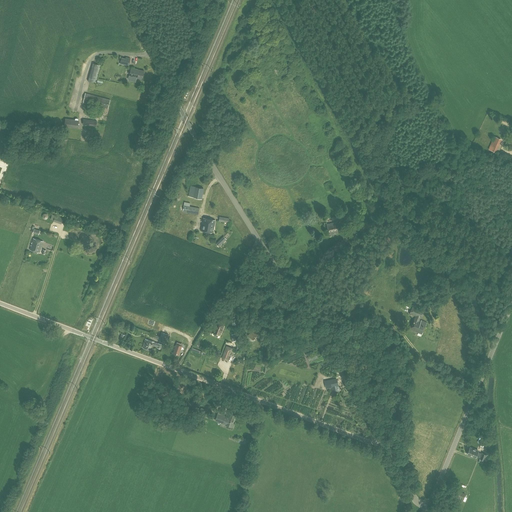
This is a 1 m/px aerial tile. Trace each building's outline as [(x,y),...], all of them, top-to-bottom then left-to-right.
[(121,57),(120,64),(129,66),(131,58),(126,57),(125,58),(121,57)] [(88,81),(96,83),(101,65),(93,63),(88,81)] [(129,76),(142,79),(144,71),(131,68),(129,76)] [(83,102),(108,109),(110,99),(85,93),(83,102)] [(64,126),(78,128),(79,120),(78,120),(78,119),(78,118),(76,118),(75,119),(75,120),(65,118),(64,126)] [(488,149),(495,152),(501,138),(494,136),(488,149)] [(0,155),(0,158),(5,160),(9,149),(3,147),(0,155)] [(188,196),(202,199),(204,188),(190,185),(188,196)] [(183,211),(198,214),(200,208),(184,205),(183,211)] [(201,230),(212,232),(212,229),(213,230),(215,220),(203,218),(201,230)] [(327,224),(329,235),(340,233),(340,232),(343,231),(342,227),(339,228),(337,222),(327,224)] [(351,232),(355,239),(363,235),(360,228),(359,229),(357,225),(350,230),(351,232)] [(33,233),(39,235),(40,230),(34,228),(35,227),(33,226),(31,232),(33,232),(33,233)] [(30,250),(40,253),(43,241),(33,238),(30,250)] [(410,329),(422,334),(426,322),(421,320),(421,321),(419,320),(420,318),(422,318),(425,310),(413,305),(410,313),(416,316),(410,329)] [(213,335),(217,337),(218,334),(220,335),(224,325),(223,325),(225,321),(219,319),(218,323),(217,325),(216,325),(213,332),(214,333),(213,335)] [(247,335),(253,340),(257,335),(259,337),(261,334),(254,327),(247,335)] [(157,340),(166,343),(168,339),(154,334),(153,338),(157,339),(157,340)] [(143,347),(151,350),(153,345),(157,347),(160,349),(162,344),(145,339),(143,347)] [(183,346),(177,344),(174,353),(179,355),(183,346)] [(226,346),(222,357),(228,360),(232,348),(226,346)] [(340,391),(338,383),(331,385),(332,392),(340,391)] [(198,414),(206,417),(209,410),(201,407),(198,414)] [(225,424),(233,427),(235,423),(233,423),(236,416),(229,413),(228,417),(221,415),(223,410),(219,409),(218,413),(215,420),(226,424),(225,424)] [(467,454),(475,457),(476,456),(479,457),(481,453),(478,452),(478,450),(470,447),(467,454)] [(454,492),(452,497),(462,501),(464,496),(454,492)]
